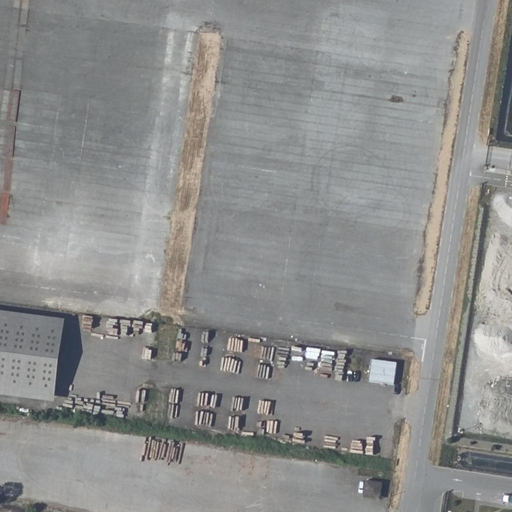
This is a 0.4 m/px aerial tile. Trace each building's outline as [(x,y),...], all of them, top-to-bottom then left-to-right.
[(511,178),(510,178),(496,271),(511,273),(511,178)] [(62,327),(0,318),(0,388),(54,395),(62,327)] [(472,344),(471,352),(495,356),(496,348),(472,344)] [(396,363),(372,360),(370,382),(394,385),(396,363)] [(371,494),(386,496),(388,485),(374,483),(371,494)]
